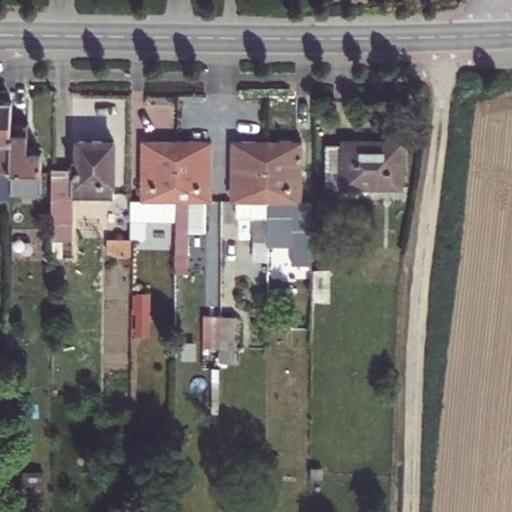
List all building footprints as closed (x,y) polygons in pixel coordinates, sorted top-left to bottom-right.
[(0,189),(11,189),(11,179),(11,169),(11,123),(12,101),(0,100),(0,189)] [(28,152),(28,123),(11,123),(11,169),(11,179),(17,179),(17,173),(41,173),(42,152),(28,152)] [(113,195),(113,141),(78,141),(78,163),(71,163),(71,169),(51,169),(51,173),(51,197),(72,197),(72,195),(113,195)] [(176,200),(177,141),(142,141),(142,200),(131,200),(131,239),(146,239),(146,221),(176,221),(176,200)] [(176,240),(176,256),(187,256),(188,231),(205,231),(205,200),(210,200),(211,141),(177,141),(176,200),(176,221),(176,240)] [(267,142),(232,141),(232,200),(236,200),(266,201),(267,142)] [(301,201),(301,141),(267,141),(267,142),(266,201),(266,218),(266,241),(266,245),(292,245),(292,257),(311,257),(311,201),(301,201)] [(326,144),(325,186),(401,187),(401,142),(344,142),(344,144),(326,144)] [(0,199),(12,200),(11,189),(0,189),(0,199)] [(51,197),(52,242),(72,242),(72,197),(51,197)] [(266,201),(236,200),(236,218),(254,218),(254,241),(266,241),(266,218),(266,201)] [(114,255),(131,255),(131,239),(107,239),(107,251),(114,251),(114,255)] [(254,241),(254,261),(266,261),(266,245),(266,241),(254,241)] [(72,259),(72,242),(52,242),(52,259),(72,259)] [(176,256),(176,273),(187,273),(187,256),(176,256)] [(313,270),(312,302),(330,302),(330,270),(313,270)] [(138,294),(138,334),(148,334),(148,294),(138,294)] [(204,315),(203,347),(221,347),(221,316),(204,315)] [(221,347),(221,361),(236,362),(236,316),(221,316),(221,347)]
